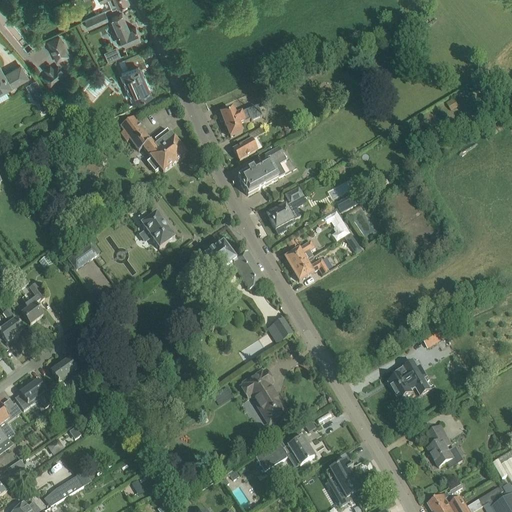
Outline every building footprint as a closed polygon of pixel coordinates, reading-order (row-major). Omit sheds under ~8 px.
[(99,0),(100,1),(102,0),(108,0),(112,9),(129,1),(128,0),(99,0)] [(85,20),(88,28),(108,19),(105,11),(85,20)] [(118,34),(123,45),(140,37),(136,27),(129,30),(122,13),(112,17),(119,34),(118,34)] [(69,56),(60,35),(47,40),(56,62),(69,56)] [(120,73),(133,101),(150,93),(139,68),(145,65),(139,53),(125,59),(129,69),(120,73)] [(0,90),(10,85),(11,86),(27,77),(21,66),(5,75),(0,66),(0,90)] [(45,77),(51,84),(64,73),(58,66),(45,77)] [(37,79),(26,85),(43,115),(54,109),(37,79)] [(220,116),(230,139),(243,134),(239,126),(251,121),(252,123),(262,118),(257,109),(236,118),(232,110),(220,116)] [(152,160),(147,164),(155,174),(160,170),(163,174),(186,157),(171,135),(168,131),(156,140),(157,141),(153,145),(133,119),(120,128),(124,133),(121,135),(127,143),(130,141),(139,152),(143,149),(152,160)] [(248,136),(251,141),(251,142),(264,135),(261,130),(248,136)] [(283,133),(278,136),(281,142),(286,139),(283,133)] [(257,152),(251,142),(251,141),(233,151),(239,162),(257,152)] [(269,164),(259,170),(258,167),(252,170),(253,171),(248,174),(247,172),(238,176),(240,180),(239,181),(241,185),(245,193),(246,193),(248,197),(257,192),(278,180),(285,176),(279,166),(286,162),(279,150),(265,158),(269,164)] [(290,205),(286,208),(286,207),(267,217),(275,232),(278,237),(286,233),(284,227),(303,217),(299,209),(306,205),(298,191),(286,197),(290,205)] [(142,225),(141,226),(146,232),(143,234),(149,242),(151,240),(159,251),(175,240),(157,215),(150,220),(146,214),(138,219),(142,225)] [(336,214),(330,217),(333,222),(332,223),(335,227),(342,223),(336,214)] [(345,229),(332,237),(336,244),(349,235),(345,229)] [(350,235),(344,239),(348,245),(355,241),(350,235)] [(311,244),(285,259),(292,272),(306,263),(313,259),(310,253),(314,250),(311,244)] [(198,265),(188,272),(194,280),(193,285),(196,288),(201,289),(211,281),(214,284),(225,276),(224,275),(234,267),(249,292),(265,283),(247,254),(236,262),(223,245),(198,264),(198,265)] [(69,261),(77,271),(98,256),(90,246),(69,261)] [(306,263),(292,272),(299,284),(321,270),(324,276),(328,273),(325,268),(322,262),(310,269),(306,263)] [(16,280),(15,281),(23,289),(29,284),(22,274),(15,279),(16,280)] [(28,311),(22,315),(30,327),(43,317),(36,306),(46,299),(43,296),(46,293),(39,283),(30,290),(37,299),(26,308),(28,311)] [(0,332),(0,334),(7,344),(24,331),(16,321),(8,311),(3,314),(11,325),(0,332)] [(268,330),(278,345),(293,336),(283,321),(273,327),(268,330)] [(440,328),(421,339),(428,351),(447,340),(440,328)] [(52,373),(59,384),(68,377),(76,388),(78,386),(87,380),(79,368),(76,371),(69,361),(52,373)] [(398,380),(390,385),(400,403),(405,400),(409,398),(412,396),(413,395),(411,393),(416,390),(421,398),(422,398),(431,393),(425,383),(428,380),(421,368),(418,371),(415,365),(405,371),(409,378),(404,381),(402,377),(398,380)] [(243,387),(250,398),(256,394),(266,411),(264,412),(271,424),(287,415),(270,386),(273,384),(266,373),(262,375),(262,374),(246,383),(247,384),(243,387)] [(87,380),(78,386),(82,390),(90,384),(87,380)] [(15,401),(21,409),(26,405),(27,407),(42,396),(46,400),(41,404),(45,410),(50,406),(52,409),(59,404),(50,391),(45,394),(38,383),(21,395),(22,397),(16,401),(15,401)] [(0,407),(0,429),(3,433),(8,440),(15,436),(7,425),(11,422),(0,407)] [(13,409),(7,413),(13,421),(19,417),(13,409)] [(3,433),(0,429),(0,439),(2,442),(0,443),(0,446),(8,440),(3,433)] [(77,429),(70,434),(76,441),(82,437),(77,429)] [(441,429),(428,437),(434,448),(429,451),(440,469),(446,466),(449,471),(462,463),(454,449),(448,453),(446,449),(451,446),(441,429)] [(121,431),(109,439),(115,447),(126,439),(121,431)] [(256,460),(265,474),(288,459),(293,456),(300,468),(315,458),(302,439),(283,451),(279,445),(256,460)] [(50,455),(63,450),(60,441),(47,445),(50,455)] [(511,452),(492,464),(502,481),(507,478),(508,477),(511,483),(511,452)] [(349,461),(325,475),(330,483),(334,480),(346,502),(361,493),(355,485),(358,483),(351,472),(353,471),(352,469),(353,468),(349,461)] [(0,498),(11,490),(8,485),(14,480),(18,477),(17,475),(25,469),(20,462),(11,469),(7,472),(10,475),(3,480),(4,480),(0,482),(0,498)] [(94,467),(89,471),(93,477),(98,473),(94,467)] [(79,479),(47,503),(51,509),(85,487),(79,479)] [(138,481),(131,485),(134,490),(140,486),(138,481)] [(459,483),(448,490),(452,496),(463,490),(459,483)] [(503,498),(490,505),(493,511),(511,511),(511,488),(510,485),(503,489),(507,496),(503,498)] [(498,490),(479,502),(483,509),(484,508),(489,505),(490,505),(503,498),(501,495),(499,490),(498,490)] [(444,497),(428,506),(431,511),(438,511),(449,506),(444,497)] [(449,506),(438,511),(469,511),(467,509),(461,499),(449,506)]
